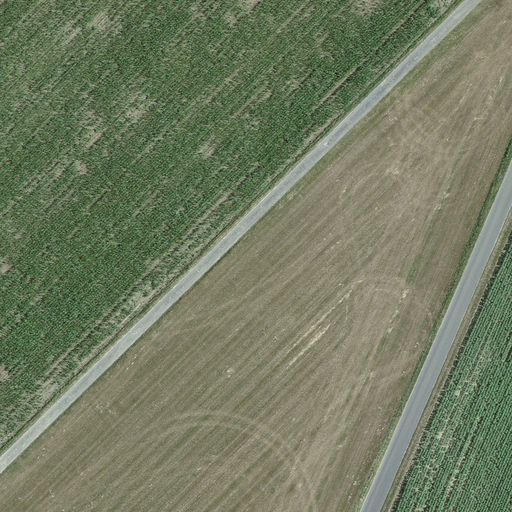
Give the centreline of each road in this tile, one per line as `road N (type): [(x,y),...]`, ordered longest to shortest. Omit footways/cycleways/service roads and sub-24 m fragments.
road 1 (track): [(478,0),(0,466)]
road 2 (unclassified): [(368,511),(511,181)]
